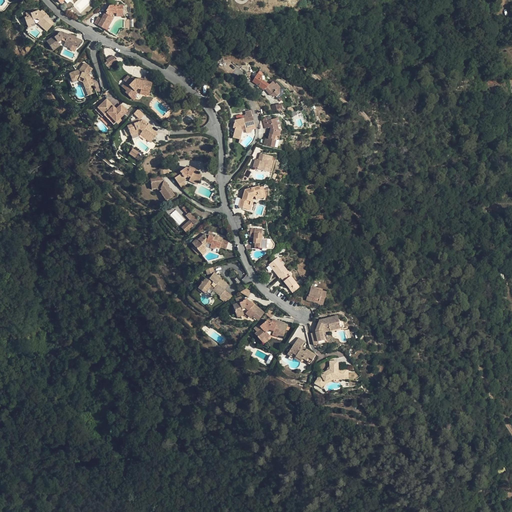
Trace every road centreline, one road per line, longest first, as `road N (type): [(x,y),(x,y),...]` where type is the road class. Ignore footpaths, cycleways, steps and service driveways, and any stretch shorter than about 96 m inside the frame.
road 1 (track): [(511,429),(457,321),(370,223),(377,155),(364,117),(320,78),(284,64),(241,24),(230,0)]
road 2 (residential): [(305,314),(267,295),(236,237),(220,130),(198,97),(70,23),(50,0)]
